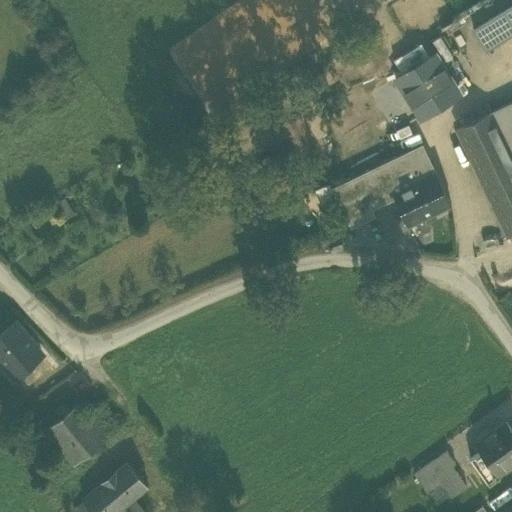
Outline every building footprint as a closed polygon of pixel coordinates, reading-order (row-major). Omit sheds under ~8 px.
[(486,49),(511,33),(511,5),(474,29),(486,49)] [(390,59),(400,75),(433,54),(424,39),(390,59)] [(395,77),(421,118),(461,93),(436,52),(433,54),(400,75),(395,77)] [(288,72),(295,84),(315,72),(307,60),(288,72)] [(341,91),(314,107),(321,119),(348,103),(341,91)] [(511,101),(490,112),(490,111),(458,126),(508,235),(511,233),(511,101)] [(405,146),(424,141),(421,131),(402,136),(405,146)] [(397,156),(339,183),(331,187),(339,202),(340,204),(351,227),(375,215),(371,206),(393,195),(394,196),(407,224),(451,203),(437,175),(437,173),(422,143),(397,156)] [(325,211),(340,204),(339,202),(331,187),(329,182),(314,189),(325,211)] [(59,214),(64,221),(75,215),(70,207),(59,214)] [(42,353),(15,321),(0,333),(0,357),(15,375),(42,353)] [(45,429),(74,464),(108,437),(89,413),(79,401),(45,429)] [(89,413),(108,437),(121,427),(101,403),(89,413)] [(470,457),(489,483),(501,475),(498,472),(511,462),(511,428),(506,421),(476,443),(481,450),(470,457)] [(442,483),(450,496),(466,485),(452,464),(455,462),(447,450),(415,472),(429,492),(442,483)] [(83,499),(93,511),(115,511),(133,498),(148,485),(129,462),(83,499)] [(144,511),(133,498),(115,511),(93,511),(83,499),(73,508),(77,511),(144,511)]
